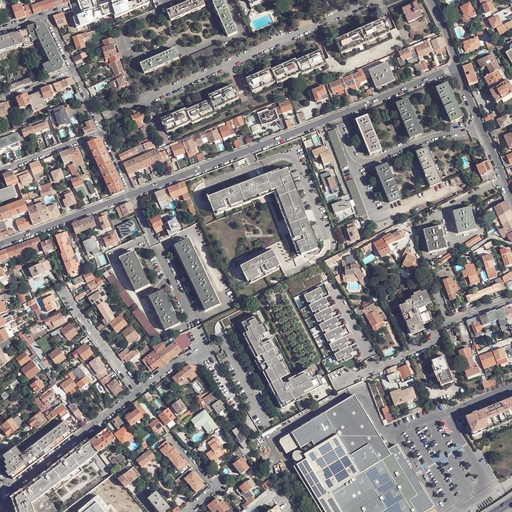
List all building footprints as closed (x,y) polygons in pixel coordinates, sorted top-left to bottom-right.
[(49,0),(42,2),(44,10),(48,9),(53,7),(51,0),(49,0)] [(72,18),(76,28),(98,21),(97,19),(108,15),(113,15),(114,19),(149,4),(147,0),(139,0),(128,4),(124,5),(123,3),(122,0),(118,0),(94,8),(93,6),(91,0),(79,0),(84,14),(82,15),(72,18)] [(205,6),(202,0),(190,0),(191,0),(177,6),(176,5),(173,6),(174,7),(167,10),(171,20),(205,6)] [(227,37),(237,32),(234,25),(235,25),(234,22),(233,22),(227,8),(228,8),(227,4),(225,5),(223,0),(217,0),(213,2),(227,37)] [(491,1),(481,6),(485,14),(488,13),(494,10),(493,9),(495,8),(491,1)] [(42,2),(32,6),(34,13),(39,12),(44,10),(42,2)] [(402,8),(408,21),(422,14),(416,2),(412,3),(412,4),(402,8)] [(469,3),(460,7),(464,15),(465,17),(466,20),(471,18),(476,15),(469,3)] [(15,15),(17,19),(24,17),(34,13),(32,6),(31,4),(29,5),(28,5),(26,6),(23,7),(22,4),(13,6),(15,15)] [(58,25),(67,22),(65,16),(64,13),(53,16),(58,25)] [(422,14),(408,21),(409,23),(423,16),(422,14)] [(493,28),(501,24),(497,16),(488,19),(493,28)] [(365,42),(388,31),(383,19),(372,24),(366,27),(359,30),(365,42)] [(511,27),(511,20),(496,28),(500,35),(509,30),(508,29),(511,27)] [(113,35),(111,28),(109,22),(109,23),(107,25),(108,27),(107,28),(109,32),(106,33),(107,37),(111,35),(112,38),(103,41),(104,44),(105,47),(103,48),(106,58),(109,57),(111,63),(119,59),(121,58),(119,53),(117,54),(113,45),(116,44),(114,37),(113,35)] [(51,62),(43,65),(47,75),(61,70),(64,64),(45,25),(40,23),(28,26),(29,29),(33,41),(39,38),(51,62)] [(25,45),(33,42),(33,41),(29,29),(0,38),(0,51),(24,43),(25,45)] [(341,53),(365,42),(359,30),(349,34),(342,37),(336,40),(341,53)] [(389,33),(388,31),(365,42),(365,43),(368,42),(368,43),(375,40),(375,39),(378,38),(385,35),(389,33)] [(91,35),(90,32),(74,37),(78,50),(85,47),(84,42),(82,39),(85,38),(86,40),(92,38),(91,35)] [(120,32),(113,35),(114,37),(116,44),(119,53),(121,58),(128,56),(120,32)] [(441,34),(439,35),(440,38),(437,39),(436,39),(431,41),(430,38),(427,40),(430,50),(434,49),(435,51),(444,47),(443,45),(443,43),(444,43),(441,34)] [(481,46),(477,37),(464,43),(465,46),(464,47),(466,52),(481,46)] [(418,56),(431,52),(430,50),(427,40),(424,41),(425,44),(415,48),(418,56)] [(365,43),(365,42),(341,53),(341,54),(345,52),(346,53),(352,50),(352,49),(355,48),(356,48),(362,45),(365,43)] [(0,51),(0,53),(25,45),(24,43),(0,51)] [(193,61),(220,50),(217,44),(191,55),(193,61)] [(410,50),(415,48),(414,45),(398,52),(400,56),(397,58),(401,68),(409,64),(407,60),(412,57),(409,50),(410,49),(410,50)] [(140,64),(144,73),(178,58),(174,48),(167,52),(166,51),(163,52),(164,53),(150,59),(149,58),(146,60),(147,61),(140,64)] [(80,54),(73,58),(75,62),(89,56),(86,50),(80,52),(80,54)] [(303,57),(296,61),(301,71),(302,73),(326,62),(320,50),(310,54),(303,57)] [(493,54),(478,60),(481,69),(486,66),(491,73),(488,75),(484,77),(483,78),(490,90),(507,80),(493,54)] [(395,67),(390,55),(362,68),(363,71),(366,79),(371,77),(375,87),(380,85),(381,86),(385,85),(385,83),(393,79),(389,69),(395,67)] [(119,59),(111,63),(113,68),(116,76),(124,72),(119,59)] [(301,71),(296,61),(295,59),(285,64),(279,67),(272,70),(276,80),(277,81),(277,82),(301,71)] [(326,64),(326,62),(302,73),(303,74),(326,64)] [(421,75),(424,74),(423,71),(421,62),(418,64),(414,65),(417,73),(420,72),(421,75)] [(471,63),(462,66),(469,87),(476,82),(471,63)] [(87,73),(93,71),(90,64),(84,67),(87,73)] [(84,67),(78,69),(82,76),(85,75),(87,73),(84,67)] [(246,79),(252,91),(276,80),(272,70),(271,68),(261,72),(254,75),(246,79)] [(302,73),(301,71),(277,82),(278,84),(302,73)] [(366,79),(363,71),(341,79),(345,89),(349,87),(358,91),(361,82),(367,80),(366,79)] [(117,79),(110,82),(114,93),(121,91),(120,88),(128,85),(124,74),(124,72),(116,76),(117,79)] [(53,84),(57,92),(62,90),(62,89),(74,84),(71,77),(67,79),(59,82),(56,83),(53,84)] [(9,86),(11,91),(33,83),(31,78),(30,79),(30,78),(23,80),(23,81),(17,83),(16,83),(11,85),(9,86)] [(253,92),(277,81),(276,80),(252,91),(253,92)] [(330,84),(329,82),(326,83),(331,95),(336,93),(343,90),(340,80),(339,81),(330,84)] [(511,93),(511,88),(507,80),(490,90),(489,91),(496,102),(511,93)] [(436,87),(451,121),(455,120),(458,119),(462,117),(447,83),(436,87)] [(42,91),(45,99),(49,98),(49,99),(50,100),(53,98),(52,97),(54,96),(53,95),(58,93),(57,92),(53,84),(49,86),(46,87),(41,89),(42,91)] [(323,86),(322,84),(319,86),(320,88),(312,91),(317,102),(322,100),(321,100),(327,98),(326,94),(324,86),(323,86)] [(214,108),(238,97),(233,85),(222,89),(216,92),(208,95),(210,99),(214,108)] [(43,108),(47,107),(45,99),(42,91),(31,95),(31,96),(29,97),(28,96),(31,104),(33,110),(34,109),(37,108),(38,108),(42,106),(43,108)] [(31,104),(28,96),(27,94),(23,96),(17,98),(20,108),(24,107),(25,110),(29,109),(27,105),(31,104)] [(214,108),(215,109),(239,98),(238,97),(214,108)] [(216,112),(215,109),(214,108),(210,99),(200,104),(193,107),(187,110),(191,121),(192,122),(192,123),(216,112)] [(396,103),(410,138),(414,136),(417,135),(421,133),(417,122),(412,111),(407,99),(396,103)] [(281,103),(280,101),(278,102),(280,108),(283,114),(293,110),(290,100),(281,103)] [(0,117),(13,113),(9,101),(0,104),(0,117)] [(266,107),(256,111),(261,124),(278,117),(278,115),(283,114),(280,108),(278,102),(274,103),(276,107),(268,110),(267,107),(266,107)] [(81,105),(71,109),(74,115),(87,110),(84,104),(81,105)] [(152,133),(139,106),(132,109),(134,112),(138,111),(139,113),(132,116),(137,129),(140,127),(144,136),(152,133)] [(163,125),(166,132),(191,121),(187,110),(186,108),(175,113),(168,116),(161,119),(162,123),(163,126),(163,125)] [(216,113),(216,112),(192,123),(193,124),(216,113)] [(296,114),(300,124),(306,121),(303,112),(296,114)] [(74,115),(69,117),(75,130),(78,128),(80,127),(74,115)] [(356,120),(370,154),(374,152),(377,152),(381,150),(367,115),(356,120)] [(508,115),(497,120),(498,120),(496,121),(498,125),(500,125),(501,128),(504,127),(508,125),(511,123),(511,122),(511,117),(509,119),(508,115)] [(32,127),(34,134),(40,132),(41,134),(50,131),(48,126),(53,124),(50,117),(45,119),(46,121),(32,127)] [(244,124),(241,117),(230,121),(232,126),(235,125),(236,127),(244,124)] [(19,120),(12,122),(15,130),(19,128),(21,127),(22,127),(21,125),(19,120)] [(82,124),(86,134),(96,130),(92,121),(82,124)] [(167,133),(192,122),(191,121),(166,132),(167,133)] [(232,126),(230,121),(218,125),(219,127),(227,124),(227,126),(220,129),(223,138),(231,135),(229,130),(230,129),(232,134),(235,133),(233,128),(232,126)] [(28,128),(22,130),(24,137),(34,134),(32,127),(31,124),(27,125),(28,128)] [(224,140),(223,138),(220,129),(219,127),(218,125),(214,127),(216,130),(207,134),(205,131),(200,133),(194,135),(197,142),(198,145),(199,145),(204,143),(202,137),(207,135),(210,143),(220,139),(221,142),(224,141),(224,140)] [(328,132),(341,167),(348,164),(334,129),(328,132)] [(10,147),(20,143),(17,133),(0,139),(0,147),(2,153),(11,150),(10,147)] [(195,146),(196,146),(195,143),(197,142),(194,135),(191,136),(192,139),(184,142),(187,152),(188,153),(196,150),(195,146)] [(100,138),(88,143),(92,152),(104,147),(100,138)] [(134,145),(135,148),(149,141),(148,138),(134,145)] [(146,149),(157,145),(154,139),(149,141),(135,148),(119,155),(122,161),(146,149)] [(184,142),(183,140),(178,141),(179,143),(180,143),(181,144),(178,145),(177,143),(174,144),(175,146),(172,147),(174,154),(175,157),(187,152),(184,142)] [(169,155),(174,154),(172,147),(171,144),(163,148),(164,149),(166,148),(166,149),(167,149),(168,151),(169,155)] [(325,146),(312,151),(314,157),(319,155),(320,157),(323,165),(333,161),(329,151),(327,152),(325,146)] [(78,147),(68,150),(72,161),(74,164),(75,167),(84,163),(82,157),(78,147)] [(104,147),(92,152),(95,159),(108,154),(104,147)] [(430,186),(441,181),(427,147),(423,149),(420,150),(416,152),(430,186)] [(150,152),(155,163),(163,160),(160,153),(157,149),(150,152)] [(72,161),(68,150),(58,154),(59,156),(61,155),(63,160),(64,164),(72,161)] [(165,151),(160,153),(163,160),(168,157),(165,151)] [(128,174),(136,171),(155,163),(150,152),(123,164),(128,174)] [(108,154),(95,159),(99,168),(112,163),(108,154)] [(488,160),(476,165),(484,181),(489,178),(494,175),(495,175),(488,160)] [(43,171),(40,161),(36,162),(30,164),(34,174),(43,171)] [(116,172),(112,163),(99,168),(104,177),(116,172)] [(401,198),(387,163),(383,165),(380,166),(376,168),(390,202),(401,198)] [(74,164),(69,166),(76,179),(80,177),(75,167),(74,164)] [(53,175),(49,176),(52,183),(65,178),(61,169),(52,173),(53,175)] [(272,172),(268,173),(273,187),(274,189),(277,188),(283,203),(282,203),(287,218),(304,211),(289,172),(286,173),(285,169),(280,171),(273,174),(272,172)] [(28,170),(15,175),(18,184),(22,183),(23,186),(33,182),(28,170)] [(14,185),(18,184),(15,175),(13,171),(4,175),(9,188),(14,185)] [(34,174),(37,181),(41,180),(39,176),(44,174),(43,171),(34,174)] [(121,182),(116,172),(104,177),(108,186),(121,182)] [(329,172),(320,175),(324,187),(329,186),(332,195),(336,193),(339,192),(334,179),(331,178),(329,172)] [(259,194),(274,189),(273,187),(268,173),(253,179),(259,194)] [(84,196),(88,194),(85,188),(84,185),(82,180),(80,177),(76,179),(71,180),(75,188),(76,192),(81,190),(84,196)] [(346,181),(360,216),(366,214),(353,178),(346,181)] [(84,179),(82,180),(84,185),(85,188),(88,194),(89,196),(96,193),(91,181),(86,183),(84,179)] [(259,194),(253,179),(247,181),(228,188),(226,189),(209,195),(215,209),(221,207),(222,209),(259,194)] [(170,194),(172,198),(182,194),(185,200),(186,200),(192,216),(197,214),(185,181),(168,187),(170,194)] [(125,191),(121,182),(108,186),(111,193),(112,196),(125,191)] [(40,192),(53,187),(52,184),(42,187),(42,185),(41,186),(40,184),(38,184),(40,192)] [(0,203),(18,196),(14,185),(9,188),(5,189),(0,190),(0,203)] [(53,187),(40,192),(43,199),(53,195),(53,193),(56,192),(54,187),(53,187)] [(172,198),(170,194),(166,195),(164,189),(155,192),(160,203),(168,199),(170,202),(173,201),(172,198)] [(72,190),(64,193),(67,199),(64,201),(67,208),(77,203),(72,190)] [(28,211),(27,208),(25,201),(24,200),(0,209),(0,225),(5,224),(3,220),(5,220),(12,217),(12,218),(13,218),(13,217),(28,211)] [(343,200),(332,205),(335,213),(344,210),(345,211),(351,214),(355,213),(350,201),(346,202),(346,201),(343,200)] [(510,210),(505,200),(501,203),(500,201),(497,202),(498,204),(486,210),(492,220),(499,217),(498,215),(510,210)] [(46,208),(44,202),(36,205),(43,222),(51,219),(46,208)] [(120,206),(116,207),(120,218),(135,212),(130,202),(120,206)] [(34,225),(43,222),(36,205),(27,208),(28,211),(30,215),(31,217),(34,225)] [(51,219),(61,215),(56,205),(46,208),(51,219)] [(476,229),(470,207),(464,208),(464,209),(459,210),(452,211),(458,233),(464,232),(464,231),(469,229),(469,230),(476,229)] [(511,215),(510,210),(498,215),(499,217),(492,220),(498,229),(503,227),(502,224),(511,219),(511,215)] [(108,214),(107,211),(100,213),(102,217),(98,218),(103,230),(109,228),(104,216),(108,214)] [(309,225),(304,211),(287,218),(292,231),(309,225)] [(94,223),(92,216),(72,224),(76,233),(78,232),(96,226),(94,223)] [(160,241),(170,236),(166,228),(165,228),(160,218),(159,216),(150,220),(156,232),(164,229),(166,234),(159,238),(160,241)] [(20,231),(34,225),(31,217),(17,222),(20,231)] [(115,218),(111,220),(115,230),(119,240),(133,234),(130,229),(134,226),(132,221),(123,224),(121,220),(115,218)] [(507,234),(511,232),(511,219),(502,224),(503,227),(507,234)] [(175,220),(165,224),(166,228),(170,236),(179,232),(178,230),(177,231),(174,226),(177,225),(175,220)] [(354,223),(347,225),(348,229),(347,230),(352,241),(360,238),(354,223)] [(317,246),(309,225),(292,231),(299,249),(301,248),(303,255),(317,250),(316,247),(317,246)] [(423,230),(429,252),(434,251),(434,250),(440,248),(440,249),(446,248),(441,225),(435,227),(435,228),(429,229),(423,230)] [(0,238),(15,232),(15,231),(13,231),(12,228),(8,230),(7,226),(2,229),(2,230),(0,230),(0,238)] [(503,237),(507,235),(507,234),(503,227),(498,229),(503,237)] [(119,240),(115,230),(107,233),(109,236),(104,238),(103,239),(106,247),(115,244),(114,243),(119,241),(119,240)] [(405,236),(401,230),(395,233),(394,232),(391,234),(391,235),(395,241),(405,236)] [(68,274),(80,269),(78,263),(79,262),(76,255),(74,256),(73,256),(69,245),(70,245),(73,244),(70,237),(69,238),(67,238),(65,232),(55,236),(62,254),(61,255),(68,274)] [(388,245),(395,241),(391,235),(387,237),(386,235),(383,237),(384,238),(385,241),(386,242),(387,245),(388,245)] [(465,243),(467,246),(480,238),(478,235),(465,243)] [(30,240),(33,248),(42,245),(41,243),(38,237),(30,240)] [(94,238),(83,242),(88,255),(93,253),(94,255),(100,253),(94,238)] [(187,238),(174,245),(176,249),(177,248),(205,306),(203,307),(205,311),(214,306),(219,303),(216,295),(214,295),(213,293),(214,292),(211,285),(209,285),(209,283),(210,282),(208,278),(206,279),(205,276),(207,276),(203,268),(202,268),(201,266),(202,266),(200,261),(198,262),(197,259),(199,259),(195,251),(194,252),(193,249),(194,249),(192,244),(191,245),(187,238)] [(22,243),(25,251),(32,249),(33,251),(34,251),(33,248),(30,240),(22,243)] [(53,248),(50,240),(47,241),(44,242),(41,243),(42,245),(43,247),(43,249),(44,251),(46,251),(53,248)] [(483,245),(484,249),(492,247),(490,240),(483,245)] [(376,249),(376,247),(386,242),(385,241),(379,244),(378,241),(374,244),(373,242),(361,249),(362,252),(365,250),(365,252),(370,250),(371,252),(376,249)] [(381,257),(392,252),(388,245),(387,245),(386,242),(376,247),(381,257)] [(22,243),(14,246),(17,254),(22,253),(23,255),(26,254),(25,251),(22,243)] [(5,249),(8,258),(15,255),(17,259),(19,258),(17,254),(14,246),(5,249)] [(410,249),(406,247),(400,260),(404,261),(402,264),(411,268),(411,267),(414,269),(415,267),(418,268),(419,265),(417,264),(419,259),(414,257),(408,254),(409,252),(410,249)] [(190,279),(191,278),(177,248),(176,249),(190,279)] [(501,251),(506,266),(511,263),(511,258),(509,248),(501,251)] [(0,251),(0,280),(10,275),(12,273),(11,272),(5,274),(3,269),(1,270),(0,267),(0,260),(3,260),(8,258),(5,249),(0,251)] [(273,250),(241,266),(247,279),(253,276),(254,278),(264,273),(274,268),(273,267),(279,263),(273,250)] [(132,251),(119,257),(121,261),(122,261),(124,263),(122,264),(124,268),(126,268),(127,270),(126,270),(129,278),(130,277),(131,280),(130,281),(132,285),(133,284),(136,291),(150,285),(148,280),(147,281),(132,251)] [(147,281),(148,280),(134,251),(132,251),(147,281)] [(436,261),(438,265),(451,256),(449,253),(436,261)] [(482,256),(487,274),(496,271),(490,253),(482,256)] [(302,256),(301,255),(294,258),(297,267),(308,260),(307,260),(306,260),(305,259),(304,259),(303,258),(303,257),(302,256)] [(325,261),(327,265),(336,261),(334,257),(325,261)] [(346,260),(342,261),(343,268),(345,268),(345,272),(345,276),(355,275),(357,278),(359,280),(364,277),(358,268),(358,264),(356,265),(355,261),(350,262),(350,263),(346,264),(346,260)] [(46,261),(29,269),(33,278),(50,270),(46,261)] [(476,272),(474,263),(470,264),(470,263),(464,265),(466,269),(461,270),(463,276),(468,274),(471,283),(479,281),(477,275),(476,272)] [(21,265),(21,264),(13,268),(14,272),(21,269),(22,268),(21,265)] [(86,280),(87,283),(95,279),(95,280),(100,277),(95,271),(92,273),(91,271),(83,275),(86,280)] [(128,307),(134,302),(112,273),(110,275),(107,271),(103,274),(106,277),(128,307)] [(511,276),(511,273),(511,271),(510,272),(504,276),(502,277),(502,278),(504,281),(504,283),(504,284),(506,283),(505,281),(511,276)] [(83,274),(73,280),(75,285),(86,280),(83,275),(83,274)] [(13,281),(10,275),(0,280),(1,283),(3,286),(13,281)] [(89,288),(92,292),(99,287),(105,284),(100,277),(95,280),(93,281),(94,282),(95,284),(89,288)] [(443,280),(448,294),(448,293),(453,291),(453,292),(456,291),(454,284),(451,277),(443,280)] [(203,307),(205,306),(191,278),(190,279),(203,307)] [(466,296),(468,302),(505,289),(504,284),(504,283),(504,281),(496,284),(466,296)] [(102,292),(99,287),(92,292),(94,295),(88,298),(95,307),(97,306),(104,302),(109,298),(103,291),(102,292)] [(324,294),(321,288),(305,296),(308,302),(310,301),(312,305),(321,300),(319,296),(324,294)] [(176,320),(177,319),(163,289),(162,290),(176,320)] [(42,295),(45,300),(44,301),(47,306),(46,307),(49,313),(60,307),(55,295),(54,296),(51,290),(42,295)] [(166,330),(179,323),(177,319),(176,320),(162,290),(149,296),(151,300),(152,299),(153,302),(152,302),(154,307),(155,306),(156,309),(155,309),(159,317),(160,316),(161,319),(160,319),(162,324),(163,323),(166,330)] [(400,305),(408,324),(407,325),(410,333),(423,328),(421,323),(431,319),(424,303),(429,301),(425,290),(421,292),(421,290),(413,293),(414,295),(410,297),(411,298),(405,301),(406,302),(400,305)] [(22,303),(27,301),(27,300),(23,292),(24,292),(24,291),(18,293),(22,303)] [(0,302),(6,301),(12,300),(10,292),(0,296),(0,294),(0,302)] [(76,298),(77,301),(87,295),(86,292),(76,298)] [(28,302),(30,306),(32,305),(34,311),(36,310),(39,308),(35,298),(28,302)] [(321,300),(312,305),(310,306),(313,312),(315,311),(317,314),(326,310),(324,306),(329,304),(326,298),(321,300)] [(0,302),(0,313),(6,312),(8,311),(6,301),(0,302)] [(104,302),(97,306),(104,317),(101,319),(100,320),(101,321),(102,324),(97,327),(100,330),(115,319),(111,313),(112,312),(106,303),(105,304),(104,302)] [(366,315),(372,327),(374,331),(379,328),(377,324),(382,321),(386,319),(383,313),(380,315),(377,309),(376,310),(373,303),(356,312),(356,313),(358,316),(365,312),(366,315)] [(326,310),(317,314),(315,315),(318,321),(320,320),(321,324),(331,319),(329,316),(334,313),(331,307),(326,310)] [(485,325),(489,323),(489,322),(499,319),(499,320),(500,323),(508,321),(502,307),(479,316),(479,318),(480,321),(483,327),(484,326),(485,325)] [(39,315),(37,316),(40,320),(38,321),(40,323),(45,320),(39,308),(36,310),(39,315)] [(154,341),(160,337),(138,308),(132,312),(154,341)] [(110,323),(117,332),(118,333),(119,332),(118,331),(127,324),(122,317),(127,313),(125,311),(120,315),(120,316),(110,323)] [(66,322),(61,313),(51,318),(51,317),(45,320),(48,325),(50,324),(53,322),(56,328),(66,322)] [(257,316),(256,317),(260,326),(261,326),(266,334),(268,333),(264,325),(262,325),(257,316)] [(256,317),(241,324),(246,334),(245,334),(252,346),(249,347),(251,351),(253,350),(258,358),(256,358),(257,360),(260,365),(260,366),(263,371),(264,372),(265,372),(271,384),(269,385),(272,391),(275,390),(284,408),(295,402),(294,400),(298,399),(305,395),(321,386),(317,379),(314,380),(308,369),(297,375),(298,378),(293,380),(292,378),(286,381),(284,382),(282,378),(285,377),(287,375),(281,363),(282,363),(280,360),(276,352),(275,349),(274,350),(269,341),(265,344),(263,345),(261,341),(263,340),(265,339),(263,336),(266,334),(261,326),(260,326),(256,317)] [(331,319),(321,324),(320,325),(323,331),(325,330),(326,334),(336,329),(334,325),(338,323),(335,317),(331,319)] [(477,322),(475,317),(466,321),(468,325),(471,324),(475,334),(479,332),(479,330),(483,328),(483,327),(480,321),(477,322)] [(78,333),(71,323),(63,329),(62,328),(57,330),(54,333),(55,335),(59,332),(61,330),(69,340),(78,333)] [(0,342),(9,338),(10,338),(5,328),(6,327),(6,326),(4,327),(4,328),(3,329),(2,328),(0,329),(0,342)] [(123,333),(130,343),(138,337),(139,338),(140,337),(139,336),(132,326),(123,333)] [(336,329),(326,334),(324,335),(327,341),(329,340),(331,343),(340,339),(339,335),(343,333),(340,327),(336,329)] [(389,329),(398,350),(403,347),(394,327),(389,329)] [(68,343),(70,341),(69,340),(61,330),(59,332),(61,335),(68,343)] [(192,343),(184,333),(162,343),(153,348),(154,349),(155,350),(165,364),(170,360),(192,343)] [(255,359),(256,358),(258,358),(253,350),(251,351),(249,347),(252,346),(245,334),(243,336),(248,346),(247,347),(250,353),(252,352),(255,359)] [(340,339),(331,343),(329,344),(332,350),(334,349),(336,353),(345,348),(344,345),(348,342),(345,336),(340,339)] [(0,354),(4,352),(6,351),(4,347),(12,343),(9,338),(0,342),(0,354)] [(44,353),(36,342),(33,343),(31,345),(39,356),(42,359),(44,357),(42,354),(44,353)] [(86,343),(77,350),(73,354),(76,359),(79,357),(81,355),(85,360),(94,354),(86,343)] [(27,350),(17,358),(22,365),(27,362),(28,364),(33,360),(37,357),(38,357),(39,356),(37,354),(31,345),(29,346),(35,354),(31,356),(27,350)] [(345,348),(336,353),(334,354),(337,360),(339,359),(341,363),(350,358),(348,355),(353,352),(350,346),(345,348)] [(127,362),(140,352),(136,347),(131,352),(121,359),(122,360),(124,359),(127,362)] [(50,354),(57,364),(66,358),(59,348),(50,354)] [(118,355),(121,359),(131,352),(128,348),(124,350),(120,353),(118,355)] [(468,348),(459,351),(460,356),(462,359),(471,356),(468,348)] [(493,351),(496,361),(506,357),(502,348),(493,351)] [(144,357),(145,358),(153,369),(153,370),(158,366),(159,368),(165,364),(155,350),(144,357)] [(6,351),(4,352),(0,354),(0,366),(0,367),(8,361),(11,359),(14,357),(13,355),(9,357),(6,351)] [(479,356),(482,366),(494,362),(495,361),(492,352),(479,356)] [(44,369),(47,367),(42,359),(39,356),(38,357),(40,359),(38,361),(44,369)] [(443,356),(431,360),(432,365),(435,371),(433,372),(435,376),(436,375),(439,381),(440,386),(442,385),(444,384),(453,381),(451,377),(450,378),(449,374),(450,374),(446,363),(445,363),(443,360),(445,360),(443,356)] [(471,356),(462,359),(464,365),(465,367),(463,368),(467,377),(480,373),(477,366),(475,367),(474,364),(471,356)] [(47,367),(51,364),(47,359),(46,360),(44,357),(42,359),(47,367)] [(98,357),(85,367),(88,370),(92,367),(98,375),(97,376),(100,381),(107,376),(104,371),(105,370),(101,365),(103,364),(98,357)] [(153,369),(145,358),(142,360),(151,371),(153,369)] [(393,367),(387,370),(389,374),(385,375),(388,382),(389,382),(389,381),(395,378),(395,380),(398,379),(401,377),(401,379),(411,374),(410,372),(412,371),(408,360),(405,361),(407,364),(397,368),(398,370),(395,372),(395,371),(394,370),(393,367)] [(30,378),(40,371),(33,362),(23,369),(30,378)] [(282,363),(281,363),(287,375),(290,374),(283,362),(282,363)] [(204,370),(189,364),(189,365),(193,370),(203,374),(204,370)] [(197,375),(195,372),(193,370),(189,365),(181,371),(182,372),(186,378),(187,379),(188,381),(189,381),(197,375)] [(81,388),(90,382),(78,367),(69,374),(70,377),(71,378),(72,379),(77,376),(80,379),(79,379),(79,380),(80,381),(78,383),(77,383),(81,388)] [(310,368),(308,369),(314,380),(317,379),(321,386),(323,385),(318,376),(315,377),(310,368)] [(50,370),(47,372),(53,380),(49,382),(53,387),(59,382),(54,375),(51,371),(50,370)] [(180,373),(173,378),(177,383),(178,385),(179,384),(180,385),(182,387),(186,384),(184,381),(187,379),(186,378),(182,372),(180,373)] [(284,408),(275,390),(272,391),(269,385),(271,384),(265,372),(264,372),(262,373),(268,384),(267,385),(272,393),(273,393),(281,409),(284,408)] [(108,375),(107,376),(100,381),(105,387),(108,385),(115,396),(123,390),(115,380),(113,381),(108,375)] [(37,392),(45,386),(38,376),(34,379),(36,382),(32,385),(37,392)] [(76,387),(77,386),(72,379),(71,378),(61,385),(67,393),(76,387)] [(481,381),(484,389),(490,387),(489,384),(487,379),(481,381)] [(60,385),(54,389),(57,393),(58,392),(61,396),(62,397),(66,394),(60,385)] [(404,388),(401,389),(405,402),(415,398),(415,397),(419,395),(417,390),(415,391),(414,390),(412,390),(411,387),(407,389),(405,390),(404,388)] [(91,391),(100,404),(104,401),(95,388),(91,391)] [(51,391),(49,389),(43,394),(44,396),(41,398),(49,408),(52,406),(47,400),(57,393),(54,389),(51,391)] [(405,402),(400,389),(396,390),(396,389),(389,391),(395,406),(405,402)] [(216,390),(203,400),(203,401),(206,404),(214,398),(217,393),(216,390)] [(148,392),(144,396),(148,402),(150,401),(153,398),(151,396),(148,392)] [(201,402),(204,406),(206,404),(203,401),(203,400),(201,398),(199,395),(196,398),(200,403),(201,402)] [(324,413),(292,433),(278,441),(299,475),(321,511),(424,511),(434,506),(420,482),(421,481),(413,468),(411,469),(397,444),(388,450),(355,395),(324,413)] [(208,407),(211,411),(215,409),(219,414),(226,409),(223,404),(218,396),(217,396),(214,398),(206,404),(208,407)] [(39,397),(34,401),(39,408),(40,407),(42,410),(44,409),(46,407),(42,401),(39,397)] [(473,415),(466,418),(470,425),(467,426),(469,432),(471,431),(472,431),(472,432),(479,429),(480,432),(484,431),(483,429),(490,426),(491,428),(495,427),(494,423),(507,418),(508,421),(511,419),(511,417),(511,416),(511,397),(511,399),(504,402),(501,404),(501,403),(488,409),(485,411),(477,414),(476,412),(473,414),(473,415)] [(180,400),(172,405),(173,406),(171,408),(177,416),(179,414),(187,409),(180,400)] [(100,404),(105,410),(108,407),(104,401),(100,404)] [(137,401),(133,403),(138,409),(142,406),(137,401)] [(77,417),(82,413),(73,402),(71,404),(69,406),(77,417)] [(63,417),(69,413),(62,403),(61,404),(62,406),(57,410),(56,409),(51,412),(51,413),(55,418),(59,414),(62,418),(63,417)] [(394,416),(392,417),(391,415),(387,406),(382,409),(386,418),(388,423),(396,419),(394,416)] [(51,420),(54,418),(46,407),(44,409),(49,416),(48,416),(51,420)] [(208,407),(195,416),(202,426),(204,425),(210,432),(218,426),(208,414),(211,411),(208,407)] [(404,413),(405,416),(411,414),(421,411),(420,409),(419,407),(404,413)] [(126,418),(131,425),(143,417),(138,409),(126,418)] [(176,418),(168,409),(164,411),(163,412),(159,415),(159,414),(158,415),(158,416),(159,415),(166,425),(168,424),(174,419),(176,418)] [(191,410),(188,413),(188,414),(180,420),(182,422),(194,413),(191,410)] [(29,421),(33,427),(35,425),(37,429),(47,421),(41,412),(29,421)] [(116,422),(114,424),(120,431),(124,427),(122,425),(125,423),(121,418),(119,415),(113,419),(116,422)] [(202,426),(195,416),(191,420),(198,429),(202,426)] [(472,431),(471,431),(473,437),(511,420),(511,416),(511,417),(511,419),(508,421),(507,418),(494,423),(495,427),(491,428),(490,426),(483,429),(484,431),(480,432),(479,429),(472,432),(472,431)] [(12,418),(3,425),(6,428),(4,430),(8,436),(19,428),(19,427),(18,425),(20,424),(21,423),(17,417),(13,419),(12,418)] [(159,420),(157,418),(153,422),(149,425),(155,433),(160,429),(163,426),(159,420)] [(168,424),(170,427),(171,427),(176,423),(177,423),(176,422),(174,419),(168,424)] [(22,455),(65,423),(64,421),(22,453),(22,455)] [(10,451),(5,455),(8,459),(7,460),(7,461),(9,464),(9,465),(8,465),(7,466),(10,469),(9,470),(8,471),(11,475),(14,479),(21,474),(20,472),(27,467),(28,468),(35,463),(34,462),(41,457),(42,458),(49,452),(48,451),(55,446),(56,447),(63,442),(62,440),(68,435),(69,437),(73,434),(65,423),(22,455),(16,447),(10,451)] [(133,437),(125,427),(124,427),(120,431),(117,433),(116,434),(123,444),(128,441),(128,442),(130,441),(129,440),(133,437)] [(238,437),(239,436),(242,440),(240,442),(242,445),(238,447),(244,456),(251,450),(248,446),(249,446),(245,441),(247,439),(243,433),(242,434),(237,427),(233,431),(238,437)] [(90,442),(98,453),(116,439),(107,428),(90,442)] [(216,437),(208,443),(214,451),(208,455),(213,463),(218,460),(217,459),(224,454),(220,447),(222,445),(216,437)] [(87,439),(14,494),(12,500),(13,505),(15,511),(63,511),(87,494),(94,489),(102,483),(108,478),(93,457),(98,453),(90,442),(87,439)] [(167,440),(159,448),(166,457),(167,456),(180,472),(189,464),(187,461),(186,462),(184,460),(179,454),(177,452),(178,451),(176,448),(175,449),(174,450),(171,447),(169,444),(170,443),(167,440)] [(141,444),(145,450),(148,448),(152,445),(150,442),(147,444),(145,441),(141,444)] [(241,474),(249,468),(244,461),(247,459),(244,456),(238,447),(234,453),(238,457),(234,460),(235,462),(233,464),(241,474)] [(137,460),(142,467),(149,462),(152,460),(152,459),(155,457),(148,448),(145,450),(134,458),(132,460),(131,461),(133,463),(137,460)] [(126,461),(121,453),(116,456),(115,455),(114,456),(113,455),(109,458),(117,468),(126,461)] [(125,487),(125,488),(139,477),(138,477),(141,475),(134,467),(119,479),(125,487)] [(254,468),(248,472),(250,475),(252,475),(253,477),(258,473),(254,468)] [(193,471),(184,479),(196,493),(205,485),(204,484),(202,481),(203,480),(198,475),(197,476),(195,473),(193,471)] [(96,491),(101,497),(115,486),(119,492),(125,487),(119,479),(118,479),(115,481),(113,478),(103,487),(102,486),(103,485),(102,483),(94,489),(95,490),(96,491)] [(247,481),(252,487),(255,484),(251,478),(247,481)] [(263,484),(267,489),(275,482),(274,481),(272,478),(263,484)] [(247,481),(240,487),(245,493),(246,492),(252,487),(247,481)] [(237,490),(241,496),(245,493),(240,487),(237,490)] [(148,499),(159,511),(164,511),(170,507),(157,492),(148,499)] [(242,505),(244,508),(255,499),(252,496),(242,505)] [(77,511),(76,511),(97,511),(98,511),(92,502),(89,497),(82,502),(73,507),(77,511)] [(216,498),(207,506),(212,511),(214,511),(217,510),(218,511),(223,511),(228,508),(225,504),(223,505),(216,498)] [(284,511),(277,503),(270,509),(271,510),(272,511),(284,511)]
